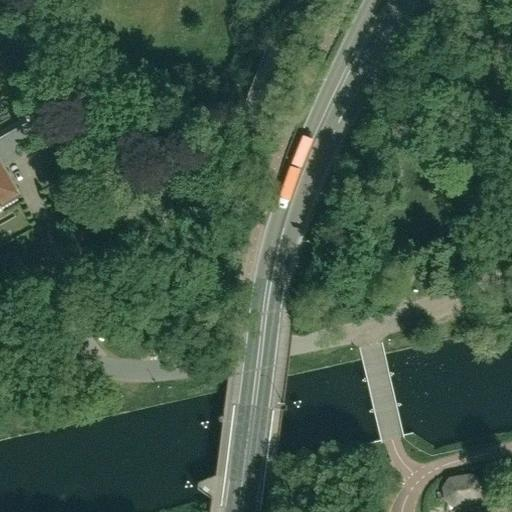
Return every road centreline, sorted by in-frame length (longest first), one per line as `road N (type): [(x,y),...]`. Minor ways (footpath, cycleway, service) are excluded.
road 1 (unclassified): [(0,353),(169,371),(368,330),(511,272)]
road 2 (secondary): [(239,511),(265,286),(298,176),(340,88)]
